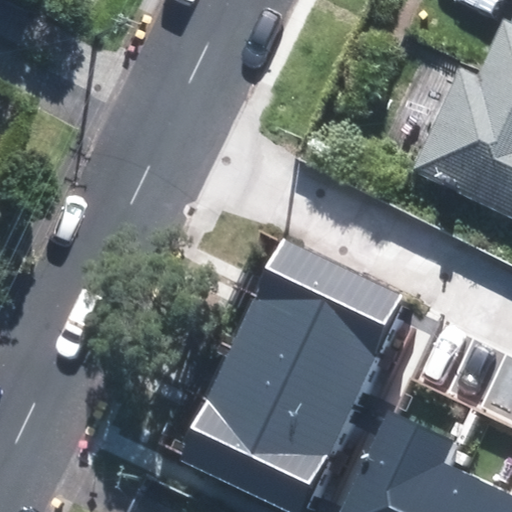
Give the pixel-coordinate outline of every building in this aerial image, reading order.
[(431,176),(511,212),(511,43),(494,82),(477,75),(431,176)] [(308,156),(332,171),(344,151),(321,137),(308,156)] [(406,299),(282,238),(255,293),(379,354),(406,299)] [(379,354),(255,293),(229,344),(354,405),(379,354)] [(354,405),(229,344),(204,395),(329,456),(354,405)] [(301,511),(329,456),(204,395),(174,458),(284,511),(301,511)] [(338,511),(420,511),(445,462),(455,442),(389,410),(338,511)] [(504,511),(511,497),(511,493),(445,462),(420,511),(504,511)]
